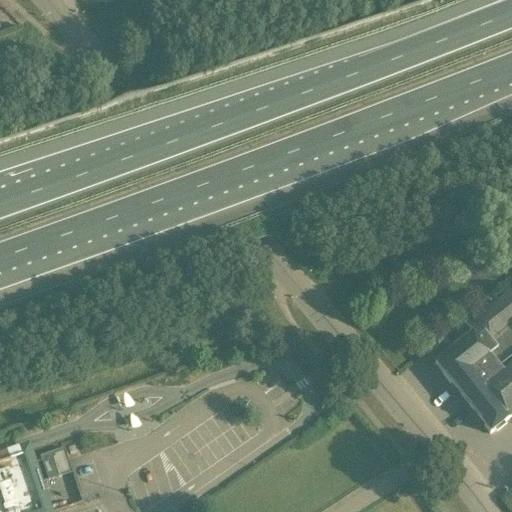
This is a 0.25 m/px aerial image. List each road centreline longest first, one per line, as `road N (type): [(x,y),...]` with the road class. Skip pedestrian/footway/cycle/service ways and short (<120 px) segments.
road 1 (motorway): [(511,11),(0,202)]
road 2 (motorway): [(0,256),(511,67)]
road 3 (unclassified): [(486,511),(132,98)]
road 4 (unknown): [(300,292),(511,194)]
road 5 (residential): [(52,0),(132,98)]
